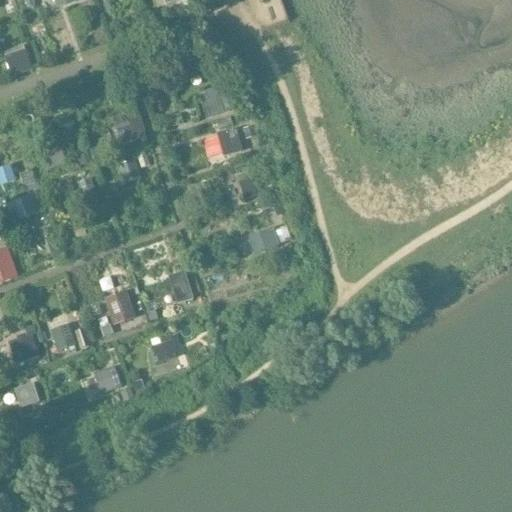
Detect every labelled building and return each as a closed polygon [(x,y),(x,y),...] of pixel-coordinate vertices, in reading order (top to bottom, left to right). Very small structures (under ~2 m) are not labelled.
[(11,77),(31,71),(25,54),(6,61),(11,77)] [(229,112),(224,97),(202,104),(206,120),(229,112)] [(121,146),(145,139),(140,120),(115,128),(121,146)] [(241,154),(235,131),(215,136),(221,159),(241,154)] [(69,163),(64,148),(43,155),(48,170),(69,163)] [(92,163),(89,156),(80,159),(82,167),(92,163)] [(141,181),(134,162),(115,169),(122,188),(141,181)] [(256,196),(251,181),(237,185),(241,201),(256,196)] [(32,198),(10,206),(15,222),(38,214),(32,198)] [(71,259),(96,251),(88,228),(64,236),(71,259)] [(277,249),(272,233),(271,231),(246,240),(253,257),(277,249)] [(0,263),(0,285),(17,279),(10,260),(0,263)] [(125,271),(99,280),(103,293),(130,284),(125,271)] [(185,282),(171,287),(177,306),(192,302),(185,282)] [(124,295),(103,302),(111,329),(133,322),(124,295)] [(73,348),(69,335),(54,341),(58,353),(73,348)] [(6,352),(12,369),(37,361),(31,343),(6,352)] [(176,361),(171,344),(150,350),(154,367),(176,361)] [(101,395),(120,389),(113,370),(94,376),(101,395)] [(36,406),(31,388),(12,393),(18,412),(36,406)]
